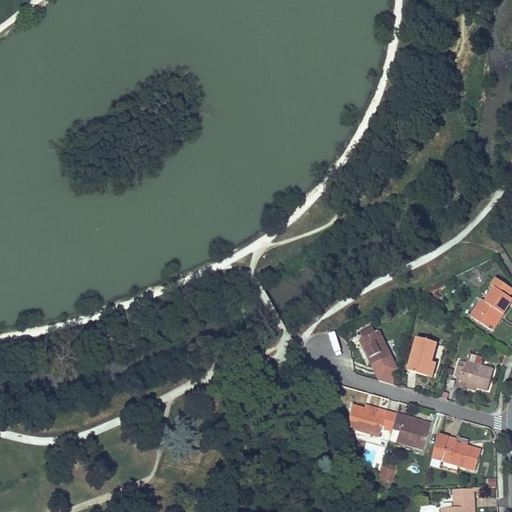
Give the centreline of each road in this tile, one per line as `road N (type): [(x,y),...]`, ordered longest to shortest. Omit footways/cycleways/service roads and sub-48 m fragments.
road 1 (residential): [(324,358),(345,379),(497,423),(511,419)]
road 2 (unknown): [(351,511),(320,438),(297,348)]
